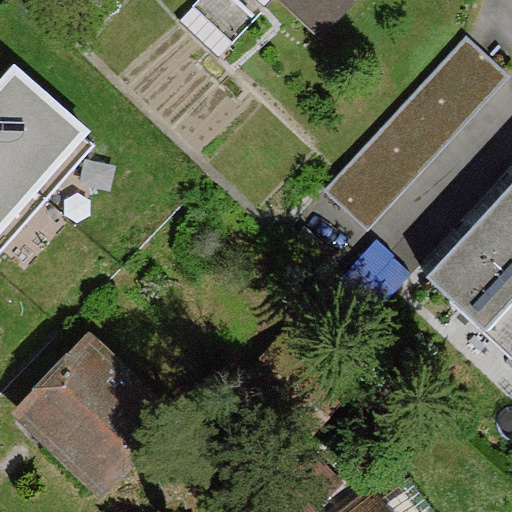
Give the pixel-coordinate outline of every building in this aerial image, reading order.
[(282,0),(321,37),(357,0),(282,0)] [(466,37),(327,190),(368,227),(507,74),(466,37)] [(15,59),(0,75),(0,246),(99,133),(15,59)] [(511,182),(426,278),(511,353),(511,182)] [(372,363),(314,315),(255,388),(313,435),(372,363)] [(181,415),(92,331),(13,414),(101,498),(181,415)] [(391,511),(372,487),(339,511),(391,511)]
